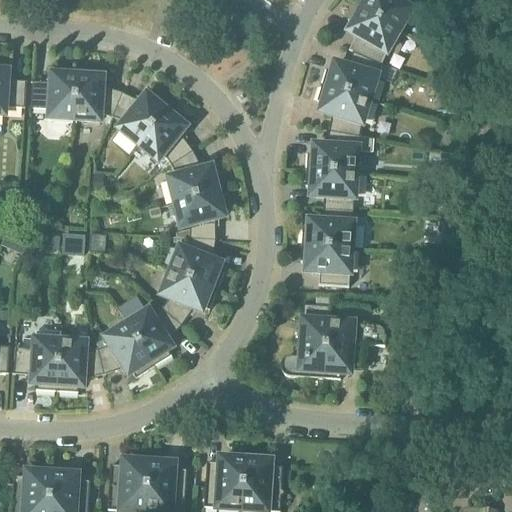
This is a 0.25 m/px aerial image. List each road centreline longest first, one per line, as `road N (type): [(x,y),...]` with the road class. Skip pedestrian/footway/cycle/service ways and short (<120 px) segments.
road 1 (residential): [(0,29),(94,33),(133,47),(204,86),(255,168)]
road 2 (residential): [(511,434),(335,424),(263,408),(217,373)]
road 3 (residential): [(0,440),(36,443),(151,412),(217,373)]
road 4 (residential): [(217,373),(244,337),(264,248),(255,168)]
road 5 (residential): [(321,0),(255,168)]
